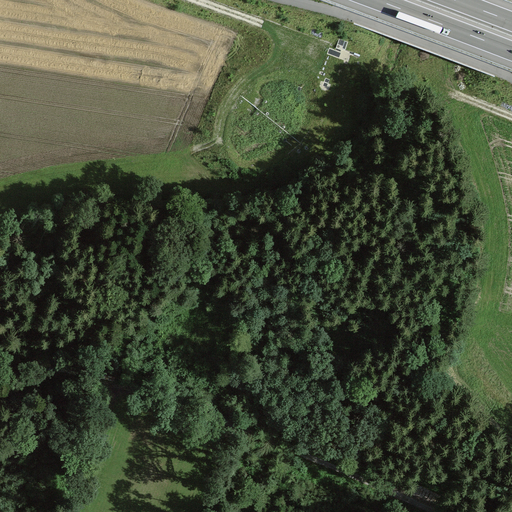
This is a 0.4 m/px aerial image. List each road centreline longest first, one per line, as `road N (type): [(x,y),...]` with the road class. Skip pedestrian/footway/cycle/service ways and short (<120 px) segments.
road 1 (track): [(28,367),(113,373),(154,386),(435,511)]
road 2 (unclassified): [(295,0),(511,77)]
road 3 (motorway): [(370,0),(511,54)]
